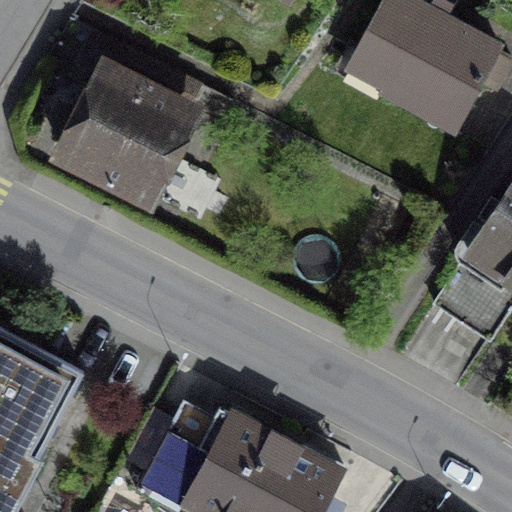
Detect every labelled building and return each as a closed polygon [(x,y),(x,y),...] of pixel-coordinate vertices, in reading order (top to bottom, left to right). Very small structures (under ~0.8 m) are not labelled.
[(498,45),(410,0),(387,0),(350,72),(455,126),(498,45)] [(202,83),(121,42),(65,154),(146,194),(202,83)] [(511,225),(470,285),(511,314),(511,225)] [(0,511),(59,511),(121,392),(0,330),(0,511)] [(369,511),(379,495),(250,420),(195,511),(369,511)]
